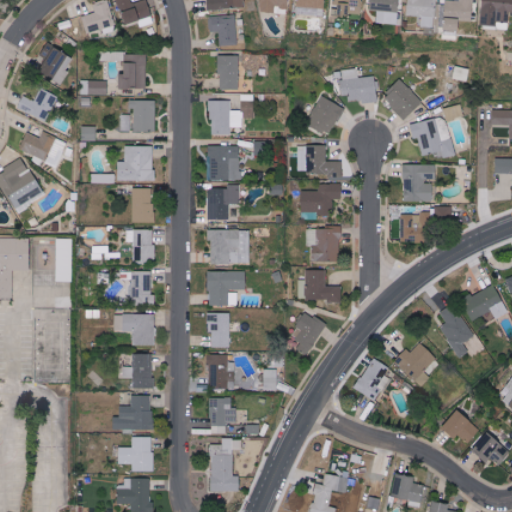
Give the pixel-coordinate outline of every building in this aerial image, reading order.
[(95,12),(82,16),(87,34),(115,26),(107,0),(105,0),(93,4),(95,12)] [(147,0),(139,0),(132,2),(131,0),(118,0),(125,25),(139,22),(140,27),(154,24),(147,0)] [(207,0),(208,9),(245,8),(244,0),(207,0)] [(260,0),(260,12),(274,13),(274,7),(289,8),(289,0),(260,0)] [(325,16),(325,0),(297,0),(297,15),(325,16)] [(335,0),(334,15),(348,16),(349,1),(363,2),(363,0),(335,0)] [(376,23),(399,24),(399,0),(371,0),(371,10),(377,11),(376,23)] [(407,0),(406,16),(422,17),(421,26),(435,27),(436,0),(407,0)] [(473,21),(474,0),(460,0),(461,1),(446,1),(444,36),(460,37),(460,20),(473,21)] [(511,0),(482,0),(482,27),(509,28),(510,12),(511,12),(511,0)] [(237,17),(209,16),(209,31),(220,32),(219,44),(236,44),(237,17)] [(41,56),(46,59),(40,72),(64,84),(71,70),(68,69),(74,56),(47,43),(41,56)] [(147,88),(147,53),(101,53),(100,61),(125,61),(125,74),(120,74),(120,88),(147,88)] [(240,55),(219,55),(219,89),(240,88),(240,55)] [(470,69),(455,66),(453,79),(468,81),(470,69)] [(376,77),(359,77),(358,69),(341,70),(343,101),(378,99),(376,77)] [(407,119),(424,101),(400,79),(383,97),(407,119)] [(82,95),(108,95),(109,80),(82,80),(82,95)] [(35,101),(23,96),(18,110),(48,121),(57,95),(40,89),(35,101)] [(242,118),(255,118),(254,94),(241,94),(242,118)] [(332,135),(345,107),(321,96),(308,125),(332,135)] [(156,100),(134,100),(134,131),(157,131),(156,100)] [(231,135),(231,127),(242,127),(242,111),(231,110),(231,100),(211,100),(210,134),(231,135)] [(444,109),(447,122),(465,117),(461,104),(444,109)] [(511,138),(511,109),(493,109),(493,125),(511,125),(510,139),(511,138)] [(131,114),(120,115),(121,131),(131,130),(131,114)] [(455,152),(447,117),(411,125),(414,139),(419,138),(423,159),(455,152)] [(97,126),(83,126),(83,138),(97,138),(97,126)] [(58,167),(67,142),(43,133),(41,137),(27,132),(21,150),(47,160),(46,163),(58,167)] [(327,145),(298,145),(298,174),(343,174),(343,161),(327,161),(327,145)] [(118,180),(154,180),(155,146),(125,146),(125,160),(119,160),(118,180)] [(240,146),(209,146),(209,180),(241,180),(240,146)] [(0,181),(15,208),(43,192),(24,158),(0,171),(0,181)] [(511,158),(496,158),(496,173),(511,173),(511,158)] [(436,181),(436,164),(404,165),(405,201),(434,201),(433,181),(436,181)] [(92,183),(116,184),(116,174),(93,174),(92,183)] [(318,190),(301,191),(302,220),(318,219),(318,214),(333,213),(333,199),(343,199),(342,184),(318,184),(318,190)] [(208,187),(208,219),(230,219),(230,203),(241,203),(241,186),(208,187)] [(154,188),(134,188),(133,225),(153,225),(154,188)] [(452,206),(435,207),(436,224),(452,223),(452,206)] [(402,214),(402,242),(431,243),(432,214),(402,214)] [(341,261),(341,228),(307,229),(308,245),(312,245),(313,261),(341,261)] [(133,263),(156,263),(156,243),(153,243),(153,230),(134,229),(133,263)] [(250,229),(211,230),(211,264),(251,263),(250,229)] [(0,297),(13,298),(13,270),(31,270),(30,238),(0,238),(0,297)] [(56,281),(72,281),(73,239),(57,239),(56,281)] [(306,300),(341,301),(342,286),(326,286),(326,270),(307,270),(306,300)] [(152,271),(130,271),(130,297),(138,297),(137,303),(156,304),(156,295),(152,295),(152,271)] [(247,271),(209,272),(210,306),(238,305),(238,290),(247,290),(247,271)] [(508,313),(496,285),(463,300),(472,321),(492,312),(496,319),(508,313)] [(469,352),(464,343),(475,337),(454,304),(440,312),(447,323),(441,327),(460,358),(469,352)] [(293,336),(304,342),(300,349),(311,354),(327,323),(305,312),(293,336)] [(156,313),(115,314),(115,331),(133,331),(133,345),(156,345),(156,313)] [(231,313),(208,313),(208,332),(213,332),(213,347),(231,347),(231,313)] [(422,387),(430,378),(424,372),(437,358),(420,343),(411,353),(407,349),(395,361),(422,387)] [(153,353),(134,353),(134,388),(153,388),(153,353)] [(235,362),(229,362),(229,355),(210,354),(209,388),(235,388),(235,362)] [(385,375),(390,367),(373,358),(356,390),(375,400),(381,391),(384,393),(392,379),(385,375)] [(278,369),(265,369),(264,391),(278,391),(278,369)] [(503,402),(511,407),(511,378),(507,387),(511,390),(503,402)] [(153,396),(132,395),(132,406),(120,406),(120,416),(115,416),(114,428),(153,429),(153,396)] [(211,398),(211,434),(227,433),(226,423),(237,423),(237,407),(232,408),(232,398),(211,398)] [(468,443),(480,430),(459,410),(442,427),(455,439),(459,435),(468,443)] [(473,450),(487,463),(491,458),(499,465),(511,452),(489,432),(473,450)] [(119,463),(134,464),(133,471),(153,471),(154,437),(134,437),(133,447),(120,447),(119,463)] [(233,449),(242,449),(242,439),(222,439),(222,444),(211,445),(212,491),(240,491),(240,476),(233,476),(233,449)] [(347,493),(350,478),(327,474),(325,485),(317,483),(311,511),(336,511),(340,491),(347,493)] [(421,502),(424,485),(413,483),(414,477),(396,474),(392,497),(421,502)] [(151,479),(125,478),(125,485),(118,485),(118,503),(132,504),(132,511),(154,511),(155,502),(151,502),(151,479)] [(431,511),(458,511),(449,510),(451,505),(434,501),(431,511)]
